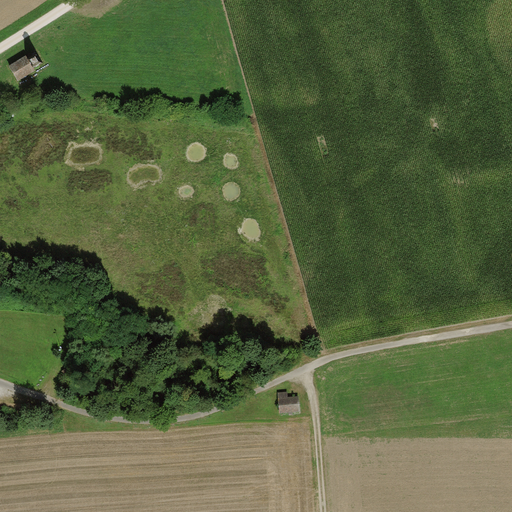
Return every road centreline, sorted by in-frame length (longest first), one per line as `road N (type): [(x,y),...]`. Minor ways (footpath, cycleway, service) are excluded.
road 1 (track): [(511,319),(342,350),(168,420),(93,419),(0,382)]
road 2 (track): [(323,511),(314,404),(302,371)]
